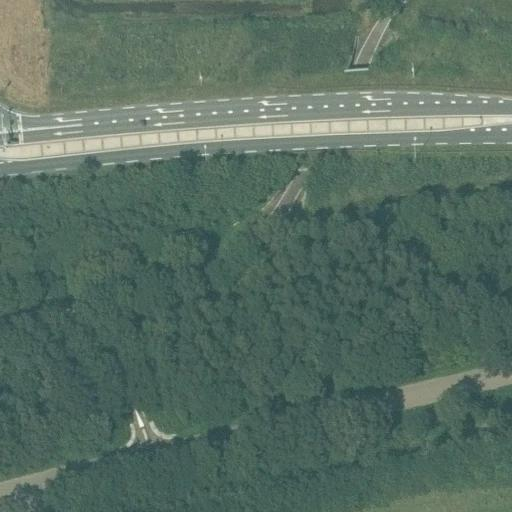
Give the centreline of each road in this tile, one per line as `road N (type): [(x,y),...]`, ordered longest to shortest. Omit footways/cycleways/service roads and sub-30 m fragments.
road 1 (unclassified): [(0,491),(511,369)]
road 2 (primary): [(511,122),(476,110),(347,113),(19,137),(0,145)]
road 3 (primary): [(0,160),(23,165),(237,144),(471,137),(511,123)]
